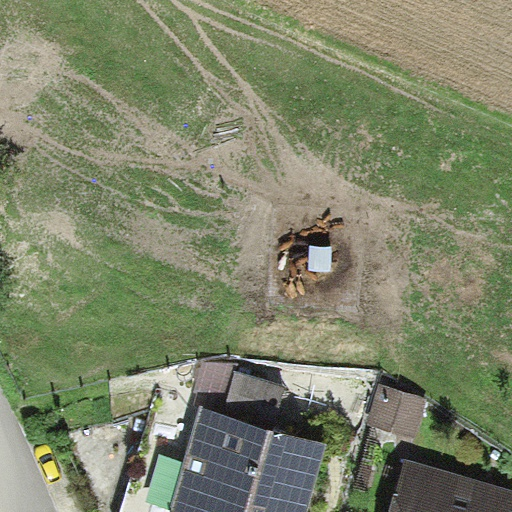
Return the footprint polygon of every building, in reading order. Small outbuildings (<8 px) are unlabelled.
[(376,383),(364,425),(407,439),(420,397),(376,383)] [(159,511),(192,405),(148,392),(141,414),(110,511),(159,511)] [(303,511),(324,444),(192,405),(159,511),(303,511)] [(94,511),(110,511),(141,414),(54,439),(94,511)] [(511,511),(511,492),(400,456),(381,511),(511,511)]
